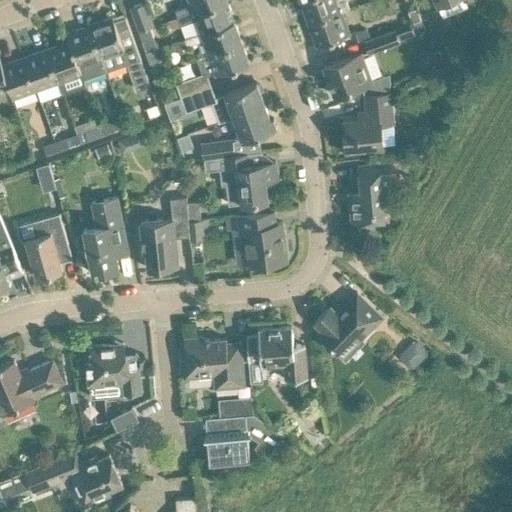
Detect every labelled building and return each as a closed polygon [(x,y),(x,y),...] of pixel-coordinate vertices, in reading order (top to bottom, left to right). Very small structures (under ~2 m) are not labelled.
[(176,8),(178,16),(222,0),(189,0),(191,3),(176,8)] [(222,0),(178,16),(186,36),(235,19),(228,0),(222,0)] [(300,0),(308,21),(341,9),(350,6),(347,0),(300,0)] [(131,6),(138,25),(139,29),(154,24),(145,1),(131,6)] [(408,10),(412,21),(421,18),(417,7),(408,10)] [(341,9),(308,21),(316,44),(350,32),(341,9)] [(113,15),(90,23),(106,69),(128,62),(137,88),(150,83),(128,23),(117,27),(113,15)] [(197,40),(202,53),(242,39),(235,19),(186,36),(188,43),(197,40)] [(66,32),(69,39),(70,39),(82,73),(84,77),(106,69),(90,23),(66,32)] [(147,50),(158,46),(151,26),(140,30),(147,50)] [(365,38),(370,51),(400,40),(395,27),(365,38)] [(69,39),(48,47),(63,92),(86,83),(84,77),(82,73),(70,39),(69,39)] [(176,81),(181,96),(212,85),(208,74),(216,72),(250,60),(242,39),(202,53),(202,54),(197,56),(203,72),(176,81)] [(147,50),(154,70),(165,66),(158,46),(147,50)] [(48,47),(24,55),(36,89),(40,100),(63,92),(48,47)] [(461,57),(465,68),(484,61),(481,50),(461,57)] [(324,65),(334,94),(372,80),(362,52),(324,65)] [(24,55),(2,63),(1,63),(14,98),(36,89),(24,55)] [(1,63),(2,63),(0,57),(0,94),(10,91),(13,98),(14,98),(1,63)] [(234,114),(234,115),(265,104),(257,81),(226,92),(216,96),(212,85),(181,96),(186,110),(213,101),(220,120),(224,118),(234,114)] [(365,93),(367,117),(343,119),(346,149),(384,145),(381,117),(393,116),(391,91),(365,93)] [(265,104),(234,115),(234,114),(224,118),(229,132),(239,128),(242,138),(277,126),(274,117),(270,118),(265,104)] [(100,124),(97,125),(100,134),(126,125),(123,116),(100,124)] [(77,132),(75,133),(79,141),(100,134),(97,125),(77,132)] [(58,139),(61,148),(79,141),(75,133),(65,137),(58,139)] [(203,156),(204,156),(235,152),(233,136),(201,140),(203,156)] [(61,148),(58,139),(44,144),(47,152),(61,148)] [(268,198),(266,181),(278,180),(275,160),(264,161),(262,149),(235,153),(235,152),(204,156),(206,169),(220,167),(222,183),(226,183),(229,203),(268,198)] [(390,160),(359,162),(361,190),(350,191),(351,203),(350,203),(352,220),(385,217),(382,183),(392,182),(390,160)] [(129,250),(118,195),(92,200),(97,225),(83,228),(87,245),(85,245),(86,251),(88,251),(92,267),(99,266),(100,271),(119,267),(116,252),(129,250)] [(190,234),(188,218),(185,195),(171,196),(173,216),(141,220),(144,251),(147,250),(148,267),(179,264),(176,236),(190,234)] [(241,262),(247,261),(248,263),(255,262),(256,266),(265,265),(264,261),(288,258),(283,221),(276,222),(275,209),(241,213),(245,242),(239,243),(236,247),(238,259),(241,262)] [(26,237),(32,257),(37,276),(63,268),(56,246),(69,242),(63,223),(59,211),(34,219),(38,234),(26,237)] [(24,271),(20,261),(0,212),(0,285),(11,282),(9,277),(24,271)] [(200,218),(188,218),(190,234),(190,238),(202,236),(200,218)] [(322,327),(319,330),(338,349),(353,333),(359,338),(382,315),(357,291),(337,311),(331,304),(315,320),(322,327)] [(259,334),(247,335),(251,380),(263,379),(262,364),(284,362),(286,378),(307,376),(305,354),(295,354),(292,325),(258,328),(259,334)] [(242,338),(227,340),(227,336),(204,338),(204,334),(185,336),(186,351),(183,351),(185,376),(215,374),(215,386),(245,384),(243,357),(242,338)] [(92,360),(87,360),(89,383),(124,380),(125,391),(141,390),(138,352),(125,353),(124,347),(112,348),(111,342),(91,344),(92,360)] [(32,393),(63,379),(53,358),(21,372),(14,358),(0,364),(0,409),(1,412),(34,397),(32,393)] [(112,417),(118,429),(139,418),(133,406),(115,415),(112,417)] [(208,436),(210,460),(250,457),(248,433),(251,433),(251,435),(273,450),(285,432),(252,412),(219,415),(219,416),(224,416),(225,433),(204,435),(205,437),(208,436)] [(52,460),(27,471),(34,490),(60,479),(71,474),(85,504),(92,501),(110,493),(108,489),(123,483),(110,452),(87,463),(85,459),(81,461),(77,450),(52,460)] [(196,511),(195,494),(176,496),(177,508),(173,511),(140,511),(131,503),(122,511),(196,511)]
